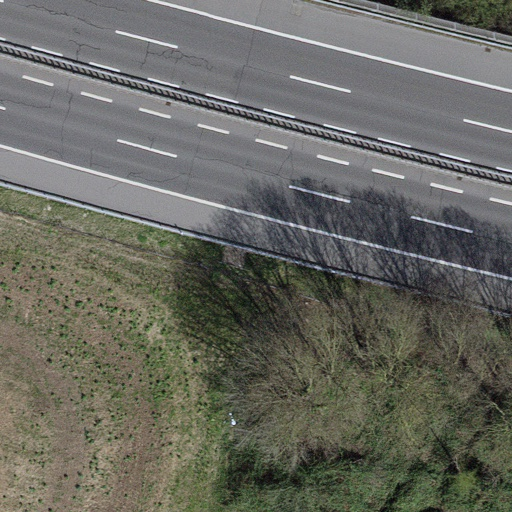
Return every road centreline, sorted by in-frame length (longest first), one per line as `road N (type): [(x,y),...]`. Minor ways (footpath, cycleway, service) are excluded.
road 1 (motorway): [(0,110),(511,243)]
road 2 (motorway): [(511,130),(4,0)]
